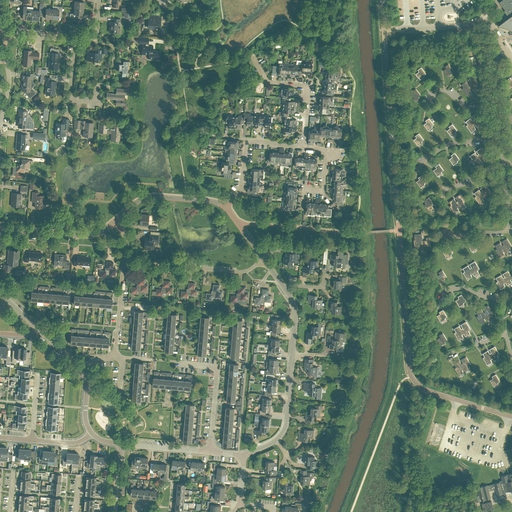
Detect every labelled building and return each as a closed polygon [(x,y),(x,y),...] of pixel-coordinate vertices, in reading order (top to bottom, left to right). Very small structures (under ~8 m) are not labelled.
[(74,8),(83,9),(84,2),(80,2),(80,0),(71,0),(71,1),(74,1),(74,8)] [(498,26),(499,26),(500,27),(501,27),(502,27),(504,28),(505,28),(506,28),(507,29),(508,29),(509,30),(511,31),(511,0),(501,0),(499,2),(505,10),(504,11),(510,18),(511,18),(511,20),(509,21),(508,22),(506,21),(505,23),(504,25),(502,24),(499,26),(498,26)] [(32,20),(38,20),(39,14),(42,14),(43,5),(39,5),(39,11),(33,10),(32,20)] [(43,5),(42,14),(45,14),(45,18),(51,19),(52,9),(46,9),(46,6),(43,5)] [(22,19),(32,20),(33,10),(26,10),(26,7),(23,7),(22,19)] [(52,9),(51,19),(58,19),(58,16),(61,16),(62,7),(59,7),(59,10),(52,9)] [(70,17),(79,18),(79,15),(83,15),(83,9),(74,8),(73,14),(70,14),(70,17)] [(155,16),(148,16),(147,27),(160,28),(160,21),(155,20),(155,16)] [(109,32),(117,33),(119,33),(120,28),(117,28),(118,22),(119,22),(120,19),(113,19),(113,22),(110,21),(109,32)] [(148,59),(160,60),(160,50),(153,50),(153,46),(148,45),(149,38),(139,37),(138,44),(145,44),(145,45),(142,45),(142,46),(139,46),(139,50),(141,50),(141,55),(148,55),(148,59)] [(95,53),(93,53),(87,52),(86,61),(94,62),(94,60),(101,60),(102,52),(107,53),(108,48),(94,47),(94,50),(95,50),(95,53)] [(50,49),(50,53),(48,69),(58,70),(59,54),(58,54),(58,50),(50,49)] [(24,50),(23,66),(30,67),(31,58),(38,59),(39,53),(31,52),(31,51),(24,50)] [(120,73),(121,73),(120,77),(125,78),(126,74),(127,74),(128,62),(121,61),(121,64),(116,64),(115,70),(120,70),(120,73)] [(278,72),(278,76),(279,76),(279,79),(281,80),(282,77),(282,76),(282,75),(285,75),(286,62),(282,62),(282,63),(279,62),(279,66),(280,66),(279,72),(278,72)] [(448,64),(445,66),(446,68),(443,70),(446,75),(447,76),(451,73),(451,72),(453,70),(448,64)] [(417,69),(419,71),(415,73),(420,79),(424,76),(423,75),(426,73),(421,67),(417,69)] [(22,85),(22,91),(25,92),(30,97),(35,93),(31,88),(31,87),(34,85),(32,83),(33,80),(33,74),(27,73),(26,76),(22,75),(21,85),(22,85)] [(468,84),(471,88),(473,90),(477,87),(475,85),(477,83),(472,76),(467,79),(469,82),(468,84)] [(47,81),(46,95),(54,96),(55,87),(56,87),(57,79),(45,78),(45,81),(47,81)] [(462,88),(467,95),(471,92),(469,89),(471,88),(468,84),(466,81),(461,84),(463,87),(462,88)] [(124,100),(124,95),(127,95),(128,89),(116,88),(116,94),(106,93),(106,99),(118,100),(117,105),(125,106),(125,100),(124,100)] [(279,97),(282,97),(288,98),(288,97),(288,94),(292,95),(294,94),(294,89),(282,88),(282,90),(281,90),(280,91),(279,97)] [(410,95),(415,101),(419,97),(418,96),(420,95),(415,88),(412,91),(413,93),(410,95)] [(283,104),(283,106),(296,107),(296,103),(295,101),(290,101),(290,98),(288,97),(288,98),(282,97),(282,103),(283,104)] [(281,115),(284,116),(284,115),(289,116),(289,113),(294,113),(295,112),(296,107),(283,106),(283,109),(281,110),(281,115)] [(27,111),(19,110),(18,127),(31,129),(32,125),(32,124),(33,123),(27,116),(27,111)] [(244,121),(247,121),(246,126),(248,127),(252,128),(253,115),(251,115),(250,113),(244,113),(244,116),(244,121)] [(472,120),(475,125),(477,127),(482,124),(480,122),(482,120),(476,113),(471,116),(474,119),(472,120)] [(229,129),(234,129),(235,117),(233,117),(233,116),(232,115),(226,114),(225,122),(229,123),(228,127),(229,129)] [(253,115),(252,128),(257,128),(258,127),(259,122),(262,122),(263,114),(257,114),(256,115),(256,116),(253,115)] [(263,114),(262,122),(265,123),(264,127),(266,129),(270,129),(271,117),(269,117),(269,116),(268,115),(263,114)] [(234,129),(238,130),(240,128),(240,124),(244,124),(244,121),(244,116),(239,115),(237,116),(237,117),(235,117),(234,129)] [(285,122),(285,124),(297,125),(298,121),(296,120),(292,119),(292,116),(289,116),(284,115),(284,116),(283,121),(284,122),(285,122)] [(466,125),(471,132),(475,129),(473,126),(475,125),(472,120),(470,117),(465,121),(467,124),(466,125)] [(433,124),(428,118),(425,120),(426,122),(423,124),(428,130),(432,127),(431,126),(433,124)] [(62,141),(63,142),(64,141),(65,141),(66,140),(66,136),(65,136),(66,129),(68,129),(69,119),(63,119),(62,124),(56,123),(55,135),(62,136),(61,139),(61,140),(62,141)] [(74,120),(74,127),(83,128),(83,136),(92,136),(93,123),(86,122),(86,121),(74,120)] [(112,124),(111,124),(110,127),(107,127),(107,124),(99,123),(98,132),(111,133),(110,140),(119,141),(120,135),(123,135),(123,132),(120,132),(121,122),(112,121),(112,124)] [(282,133),(290,134),(291,131),(295,131),(297,130),(297,125),(285,124),(284,126),(283,128),(282,133)] [(450,128),(447,130),(451,136),(455,133),(455,132),(457,130),(452,124),(448,126),(450,128)] [(415,135),(416,137),(413,139),(417,144),(418,145),(422,142),(421,141),(423,139),(418,133),(415,135)] [(15,149),(24,150),(25,138),(27,138),(28,135),(17,134),(15,149)] [(477,155),(480,159),(482,162),(486,158),(484,156),(486,154),(481,147),(476,151),(478,154),(477,155)] [(287,153),(286,167),(289,167),(289,166),(291,167),(291,163),(292,158),(293,158),(294,152),(292,152),(293,149),(290,149),(290,152),(289,152),(289,154),(287,153)] [(459,159),(454,152),(451,155),(452,156),(449,159),(453,165),(457,161),(459,159)] [(470,160),(475,166),(480,163),(478,161),(480,159),(477,155),(475,152),(470,156),(472,159),(470,160)] [(16,177),(23,178),(24,174),(18,173),(18,172),(24,172),(24,168),(29,168),(29,160),(22,160),(21,164),(16,164),(16,165),(13,165),(12,174),(15,174),(15,176),(16,177)] [(438,163),(435,166),(436,168),(433,170),(437,176),(442,173),(441,172),(443,170),(438,163)] [(419,186),(420,187),(425,184),(424,183),(426,181),(421,175),(418,177),(419,179),(416,181),(419,186)] [(287,189),(286,192),(297,193),(297,190),(298,190),(298,188),(296,187),(297,186),(295,186),(296,184),(288,183),(288,189),(287,189)] [(481,192),(484,196),(486,199),(490,196),(488,193),(490,192),(485,184),(480,188),(482,191),(481,192)] [(245,187),(245,190),(247,190),(247,193),(253,193),(253,194),(258,194),(258,191),(259,191),(259,190),(259,188),(260,189),(260,188),(260,185),(250,185),(250,187),(247,187),(245,187)] [(478,203),(479,204),(484,200),(482,198),(484,196),(481,192),(479,189),(474,193),(476,196),(474,197),(478,202),(478,203)] [(33,192),(32,198),(36,199),(35,208),(43,208),(44,196),(38,196),(39,193),(33,192)] [(11,193),(10,206),(20,206),(21,194),(11,193)] [(456,201),(459,206),(460,208),(465,205),(463,203),(465,201),(460,193),(455,197),(457,200),(456,201)] [(423,200),(426,203),(424,205),(429,211),(433,208),(431,206),(434,204),(428,197),(423,200)] [(453,212),(454,213),(458,209),(457,207),(459,206),(456,201),(454,198),(449,202),(451,205),(449,206),(453,211),(453,212)] [(331,209),(328,209),(329,205),(326,205),(326,204),(323,203),(322,217),(325,217),(325,216),(330,217),(331,216),(331,209)] [(140,226),(149,226),(150,215),(141,214),(140,226)] [(421,230),(421,234),(414,234),(415,239),(415,240),(414,240),(414,247),(414,248),(415,248),(419,248),(423,248),(423,246),(430,245),(429,237),(426,237),(426,240),(422,240),(422,233),(423,233),(423,230),(421,230)] [(145,237),(144,249),(153,250),(153,249),(154,250),(155,244),(157,244),(157,242),(158,242),(159,235),(153,234),(150,234),(149,238),(145,237)] [(498,255),(499,257),(504,254),(502,251),(504,250),(505,251),(506,252),(511,249),(509,247),(511,245),(506,238),(501,241),(503,244),(502,245),(500,242),(495,245),(497,248),(495,249),(499,255),(498,255)] [(475,247),(478,246),(473,239),(470,241),(471,243),(468,245),(471,251),(476,248),(475,247)] [(293,245),(293,250),(291,250),(291,253),(286,253),(286,257),(284,257),(283,264),(290,264),(291,261),(296,262),(296,254),(300,254),(301,246),(293,245)] [(442,252),(446,257),(445,257),(446,258),(451,255),(450,254),(453,253),(448,246),(445,248),(446,250),(442,252)] [(7,265),(4,265),(4,270),(11,270),(11,265),(17,266),(19,251),(9,250),(7,265)] [(330,254),(330,260),(333,260),(332,262),(334,262),(334,263),(334,267),(342,268),(345,269),(346,260),(348,260),(348,255),(344,255),(344,251),(338,251),(338,255),(330,254)] [(25,255),(24,261),(28,262),(28,259),(41,260),(42,253),(28,252),(28,255),(25,255)] [(64,264),(64,268),(69,268),(70,262),(66,261),(66,255),(54,254),(54,264),(64,264)] [(74,258),(73,265),(76,265),(76,264),(90,265),(91,257),(77,256),(77,258),(74,258)] [(303,272),(315,273),(315,269),(317,269),(318,261),(309,260),(308,267),(303,267),(303,272)] [(463,272),(467,279),(472,276),(470,274),(472,273),(474,275),(478,272),(477,270),(479,268),(474,261),(469,264),(471,267),(470,268),(468,265),(462,268),(464,271),(463,272)] [(106,271),(100,270),(99,277),(106,277),(106,274),(115,275),(116,268),(113,268),(113,262),(107,262),(106,271)] [(436,276),(440,282),(444,279),(444,278),(446,277),(442,270),(438,272),(439,274),(436,276)] [(496,282),(500,289),(505,286),(503,283),(505,282),(507,285),(508,284),(511,282),(510,279),(511,278),(511,277),(508,270),(502,273),(504,277),(503,277),(501,274),(496,277),(498,281),(496,282)] [(339,280),(334,280),(334,288),(342,289),(343,282),(346,282),(347,277),(339,276),(339,280)] [(131,293),(138,294),(138,291),(147,292),(148,285),(145,285),(145,279),(139,278),(138,287),(132,287),(131,293)] [(163,289),(157,289),(156,296),(163,296),(163,293),(172,294),(173,287),(170,287),(170,281),(163,280),(163,289)] [(188,292),(182,291),(181,298),(188,298),(188,295),(197,296),(198,289),(195,289),(195,283),(189,283),(188,292)] [(213,285),(213,294),(206,293),(206,300),(212,300),(213,297),(222,298),(222,292),(219,291),(220,285),(213,285)] [(244,294),(245,287),(238,287),(238,296),(231,295),(231,302),(237,302),(237,299),(247,300),(247,294),(244,294)] [(255,297),(255,304),(260,304),(259,309),(264,309),(265,302),(271,302),(271,296),(268,296),(269,290),(262,289),(262,298),(255,297)] [(463,302),(465,301),(461,294),(457,296),(459,298),(455,300),(459,306),(464,303),(463,302)] [(311,303),(311,299),(313,299),(312,307),(321,308),(322,300),(317,299),(317,295),(309,295),(308,303),(311,303)] [(332,314),(341,314),(342,306),(337,306),(337,302),(329,301),(328,309),(333,310),(332,314)] [(476,316),(480,323),(485,321),(484,318),(486,317),(487,319),(492,316),(490,314),(493,312),(488,305),(483,308),(485,311),(483,312),(481,309),(476,312),(478,315),(476,316)] [(437,315),(440,320),(439,320),(440,322),(445,319),(444,318),(447,316),(442,309),(439,312),(440,313),(437,315)] [(278,319),(278,315),(272,315),(271,319),(273,319),(273,322),(271,322),(271,325),(269,324),(269,325),(281,326),(282,319),(278,319)] [(461,328),(463,333),(465,336),(470,333),(468,330),(470,329),(466,321),(460,324),(462,327),(461,328)] [(311,344),(311,338),(314,338),(315,334),(320,335),(321,323),(317,323),(317,326),(312,326),(311,333),(306,332),(305,343),(311,344)] [(269,328),(273,328),(272,331),(270,331),(270,335),(276,335),(277,332),(281,332),(281,326),(269,325),(269,328)] [(457,338),(458,340),(460,339),(459,339),(463,337),(461,334),(463,333),(461,328),(459,325),(454,328),(456,332),(454,333),(458,338),(457,338)] [(331,335),(328,335),(327,347),(341,349),(342,341),(345,341),(345,333),(336,332),(335,340),(330,339),(331,335)] [(440,337),(437,339),(440,345),(445,342),(444,341),(447,340),(442,333),(439,335),(440,337)] [(271,345),(280,346),(280,339),(276,339),(276,335),(270,335),(270,339),(272,339),(271,345)] [(279,352),(280,346),(271,345),(267,344),(266,347),(271,348),(271,351),(269,351),(268,355),(275,355),(275,352),(279,352)] [(489,353),(492,358),(494,360),(495,360),(495,359),(498,358),(497,355),(499,354),(494,346),(489,349),(491,352),(489,353)] [(12,350),(11,362),(16,362),(16,360),(19,360),(20,360),(21,348),(15,347),(15,350),(12,350)] [(21,348),(20,360),(23,361),(23,363),(30,364),(31,358),(28,358),(28,352),(26,351),(26,349),(21,348)] [(482,357),(487,365),(491,362),(490,359),(492,358),(489,353),(487,350),(482,353),(484,356),(482,357)] [(266,364),(278,365),(278,359),(274,359),(275,355),(268,355),(268,359),(270,359),(270,362),(267,362),(266,364)] [(461,364),(464,368),(465,371),(470,368),(468,365),(470,364),(466,356),(461,359),(462,363),(461,364)] [(317,375),(317,367),(313,367),(313,359),(305,359),(305,362),(304,362),(304,370),(308,371),(308,375),(312,375),(311,378),(316,379),(317,375)] [(454,368),(458,375),(463,372),(461,370),(464,368),(461,364),(459,360),(454,364),(456,367),(454,368)] [(264,370),(264,374),(273,375),(273,371),(277,372),(278,365),(266,364),(266,367),(269,368),(269,371),(264,370)] [(19,378),(22,378),(30,379),(30,375),(29,375),(30,371),(20,370),(18,370),(17,374),(19,374),(19,378)] [(49,377),(49,380),(60,381),(60,378),(62,378),(62,374),(60,373),(50,372),(50,373),(50,377),(49,377)] [(265,384),(276,385),(277,379),(272,379),(273,375),(266,374),(266,379),(268,379),(268,382),(262,382),(262,384),(265,384)] [(500,381),(495,374),(492,376),(493,378),(489,380),(493,386),(498,383),(497,382),(500,381)] [(60,381),(49,380),(49,383),(50,383),(49,388),(61,389),(61,384),(59,384),(60,381)] [(305,391),(310,391),(310,395),(316,396),(315,398),(321,399),(321,398),(321,388),(320,388),(314,387),(314,383),(306,383),(305,391)] [(272,395),(271,395),(271,391),(276,392),(276,385),(265,384),(261,384),(261,387),(267,388),(267,391),(265,391),(265,394),(267,395),(272,395)] [(61,389),(49,388),(49,392),(49,393),(48,393),(48,392),(48,396),(58,396),(59,393),(61,393),(61,389)] [(29,392),(20,391),(18,391),(18,394),(15,394),(15,399),(17,399),(27,400),(27,395),(28,395),(29,392)] [(259,404),(271,405),(272,399),(267,398),(267,395),(265,394),(261,394),(259,394),(259,398),(261,398),(263,399),(263,404),(259,404)] [(58,396),(48,396),(47,399),(48,399),(48,403),(58,404),(60,404),(60,400),(58,400),(58,396)] [(270,411),(271,405),(259,404),(258,407),(262,407),(262,410),(260,410),(259,414),(266,415),(266,411),(270,411)] [(311,408),(310,412),(310,413),(310,414),(306,414),(305,419),(307,420),(307,423),(313,423),(314,420),(314,416),(319,417),(320,408),(322,409),(323,405),(314,404),(313,408),(311,408)] [(26,407),(17,406),(15,406),(14,410),(16,410),(16,414),(19,414),(27,415),(27,411),(26,411),(26,407)] [(47,414),(57,415),(57,412),(59,412),(60,407),(57,407),(48,406),(47,407),(48,407),(47,411),(46,411),(46,414),(47,414)] [(59,415),(57,415),(47,414),(47,419),(46,419),(45,422),(56,423),(56,419),(59,420),(59,415)] [(257,421),(257,424),(269,425),(270,419),(265,418),(266,415),(259,414),(259,416),(259,418),(259,421),(257,421)] [(26,421),(16,420),(15,420),(15,424),(13,423),(13,428),(25,429),(25,424),(26,424),(26,421)] [(56,423),(45,422),(45,425),(46,425),(46,429),(46,430),(49,430),(49,431),(52,431),(52,430),(56,431),(56,430),(58,431),(58,426),(56,426),(56,423)] [(255,434),(266,435),(266,431),(269,431),(269,425),(257,424),(256,427),(261,427),(260,430),(255,430),(255,434)] [(305,429),(304,433),(300,432),(299,441),(307,441),(308,437),(313,438),(314,430),(305,429)] [(1,447),(0,454),(0,460),(9,461),(9,454),(6,454),(7,447),(1,447)] [(15,454),(14,461),(20,462),(20,458),(24,458),(25,449),(19,448),(18,455),(15,454)] [(39,456),(38,463),(41,464),(47,464),(48,460),(48,451),(42,450),(42,457),(39,456)] [(54,451),(48,451),(48,460),(54,461),(53,465),(57,465),(57,458),(54,458),(54,451)] [(72,462),(72,453),(66,452),(66,459),(63,458),(62,465),(65,466),(66,462),(72,462)] [(78,460),(78,453),(72,453),(72,462),(71,466),(80,467),(81,460),(78,460)] [(90,464),(95,464),(96,456),(97,455),(90,454),(90,461),(87,460),(86,467),(89,468),(90,464)] [(96,456),(95,464),(95,466),(104,466),(105,457),(96,456)] [(307,464),(307,468),(317,469),(317,465),(313,464),(314,456),(306,456),(305,464),(307,464)] [(141,465),(142,457),(135,457),(135,460),(132,459),(131,468),(140,469),(140,465),(141,465)] [(147,466),(148,458),(142,457),(141,465),(140,465),(140,469),(142,469),(142,465),(147,466)] [(265,473),(269,474),(277,474),(277,470),(274,470),(274,462),(266,461),(265,469),(266,469),(265,473)] [(151,463),(150,472),(151,472),(154,473),(154,471),(158,472),(158,476),(160,476),(161,472),(160,472),(160,464),(154,463),(151,463)] [(217,473),(226,474),(226,467),(220,467),(220,464),(214,463),(213,469),(217,470),(217,473)] [(314,472),(307,472),(307,470),(301,470),(301,475),(300,483),(310,484),(310,476),(314,477),(314,472)] [(31,472),(21,471),(21,479),(30,480),(31,472)] [(511,478),(510,472),(498,475),(475,480),(471,482),(471,484),(476,501),(492,497),(497,496),(497,498),(503,496),(511,493),(511,478)] [(61,483),(61,474),(52,473),(51,482),(61,483)] [(212,482),(218,483),(219,480),(226,480),(226,474),(217,473),(217,477),(213,477),(212,482)] [(276,477),(268,476),(264,476),(264,480),(263,480),(262,488),(266,488),(265,492),(270,492),(271,489),(272,481),(275,481),(276,477)] [(279,486),(284,486),(283,493),(292,494),(293,486),(288,485),(288,481),(279,480),(279,486)] [(215,492),(224,493),(225,486),(218,486),(218,483),(212,482),(212,488),(215,488),(215,492)] [(214,502),(217,502),(217,499),(224,499),(224,493),(215,492),(215,496),(211,496),(211,501),(214,502)] [(211,511),(220,511),(220,505),(213,504),(214,502),(211,501),(208,501),(207,507),(211,507),(211,511)] [(284,511),(291,511),(292,506),(288,506),(288,502),(283,502),(282,508),(285,508),(284,511)]
